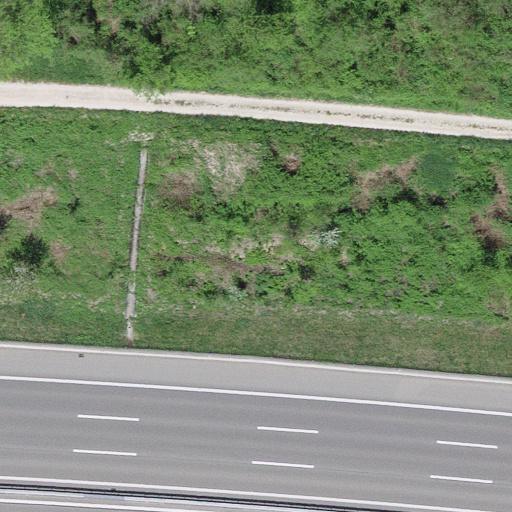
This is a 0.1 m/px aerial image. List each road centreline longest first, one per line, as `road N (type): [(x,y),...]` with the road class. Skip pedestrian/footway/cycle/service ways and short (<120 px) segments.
road 1 (motorway): [(511,465),(0,428)]
road 2 (track): [(0,94),(511,130)]
